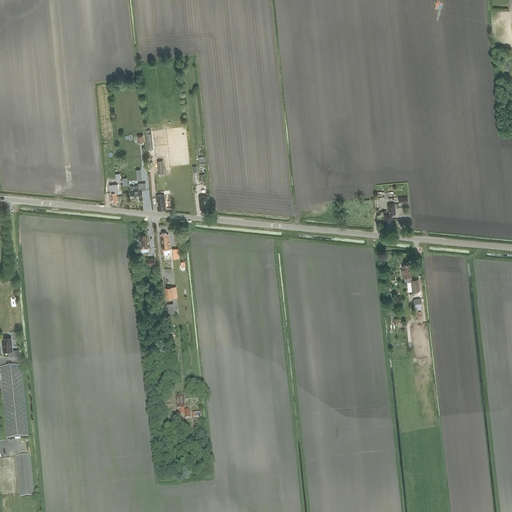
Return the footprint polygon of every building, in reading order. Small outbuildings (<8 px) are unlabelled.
[(138,186),(130,186),(130,190),(131,197),(142,197),(142,191),(146,190),(146,183),(138,183),(138,186)] [(118,184),(110,185),(110,193),(116,192),(118,192),(118,184)] [(117,201),(116,192),(110,193),(109,193),(110,202),(111,202),(111,203),(116,202),(116,201),(117,201)] [(164,209),(165,208),(164,195),(156,196),(157,208),(157,209),(159,209),(159,211),(164,210),(164,209)] [(206,209),(208,209),(207,196),(199,197),(200,210),(201,210),(201,211),(206,211),(206,209)] [(389,214),(384,215),(385,228),(386,228),(386,230),(391,229),(391,228),(393,228),(392,214),(396,214),(395,204),(388,205),(389,214)] [(161,250),(170,250),(168,234),(167,235),(166,233),(161,234),(162,235),(160,235),(161,250)] [(139,249),(140,249),(148,248),(147,237),(145,237),(145,235),(138,236),(139,249)] [(151,265),(155,265),(155,258),(147,258),(148,265),(149,265),(149,267),(151,267),(151,265)] [(408,265),(408,263),(404,264),(404,266),(402,266),(403,277),(412,276),(410,265),(408,265)] [(419,291),(418,279),(410,280),(412,292),(419,291)] [(166,299),(173,298),(172,287),(165,288),(166,299)] [(421,309),(420,300),(413,300),(414,310),(421,309)] [(13,351),(11,338),(2,339),(3,352),(8,351),(9,357),(20,356),(20,350),(15,350),(13,351)] [(21,368),(0,370),(7,440),(28,438),(21,368)] [(182,396),(182,395),(177,396),(177,397),(176,397),(177,408),(184,408),(183,396),(182,396)] [(16,456),(19,497),(34,496),(30,455),(16,456)]
